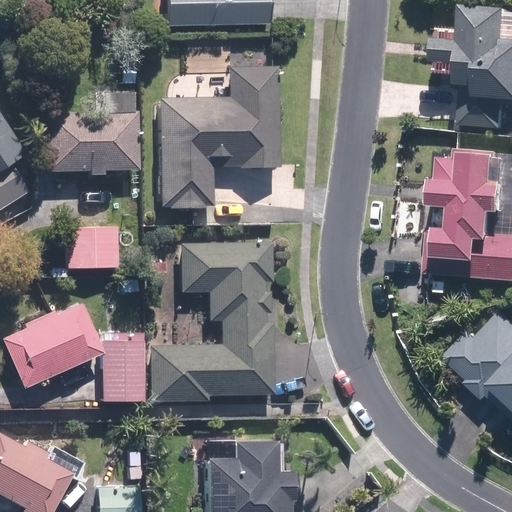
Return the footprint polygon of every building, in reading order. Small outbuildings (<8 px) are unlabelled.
[(161,0),(161,28),(259,28),(259,0),(161,0)] [(511,17),(458,15),(456,50),(432,49),(431,69),(455,71),(454,93),(458,93),(456,130),(499,132),(501,108),(511,108),(511,17)] [(153,102),(155,208),(206,207),(206,169),(272,168),(270,72),(224,73),(224,100),(153,102)] [(38,119),(40,175),(130,173),(129,117),(38,119)] [(0,133),(0,207),(18,196),(1,168),(15,159),(0,133)] [(453,163),(436,162),(433,190),(429,189),(427,214),(431,214),(429,232),(427,232),(423,277),(511,284),(511,213),(497,212),(501,167),(491,167),(492,156),(454,153),(453,163)] [(110,231),(61,232),(61,269),(110,269),(110,231)] [(258,246),(175,247),(176,295),(215,295),(216,346),(143,346),(144,397),(260,396),(258,246)] [(0,339),(0,356),(15,390),(94,354),(73,307),(0,339)] [(511,328),(498,316),(474,343),(465,335),(443,360),(468,382),(464,386),(480,400),(484,396),(511,420),(511,328)] [(133,404),(135,344),(95,343),(93,403),(133,404)] [(0,440),(0,499),(22,511),(41,511),(62,475),(0,440)] [(191,461),(192,511),(273,511),(273,473),(262,473),(262,445),(218,446),(218,460),(191,461)] [(92,491),(92,511),(132,511),(132,490),(92,491)]
